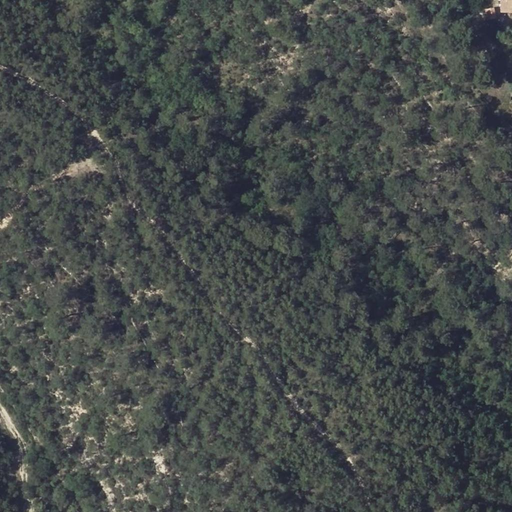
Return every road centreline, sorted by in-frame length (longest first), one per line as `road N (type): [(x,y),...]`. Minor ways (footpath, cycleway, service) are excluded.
road 1 (track): [(372,511),(347,454),(133,202),(103,141),(77,111),(0,67)]
road 2 (track): [(103,141),(27,190),(0,221)]
